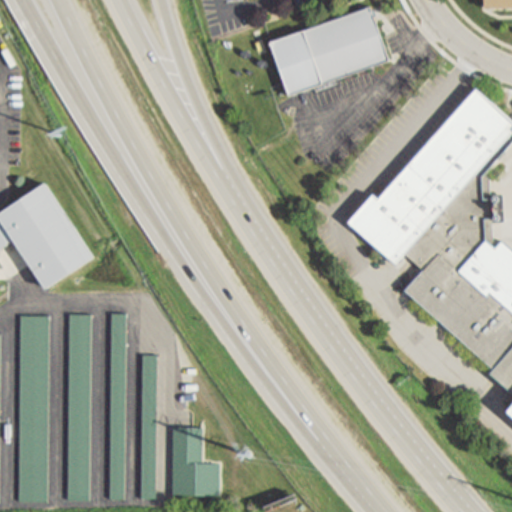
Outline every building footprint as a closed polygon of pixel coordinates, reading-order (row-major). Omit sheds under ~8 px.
[(511,0),(487,0),(487,9),(511,9),(511,0)] [(272,43),(292,97),(391,62),(376,17),(378,17),(376,11),(374,12),(372,8),(272,43)] [(511,413),(511,411),(511,393),(491,375),(495,370),(407,292),(425,272),(407,255),(398,265),(351,224),(376,196),(381,200),(478,90),(511,119),(511,145),(491,169),(493,195),(504,195),(505,209),(505,224),(494,224),(495,243),(493,245),(497,249),(504,242),(511,249),(511,413)] [(0,249),(10,242),(44,290),(91,258),(42,185),(0,213),(0,249)] [(127,317),(124,500),(108,500),(111,316),(127,317)] [(91,317),(89,501),(67,501),(68,317),(91,317)] [(49,318),(47,501),(18,501),(20,318),(49,318)] [(142,357),(157,357),(155,499),(140,499),(142,357)]
